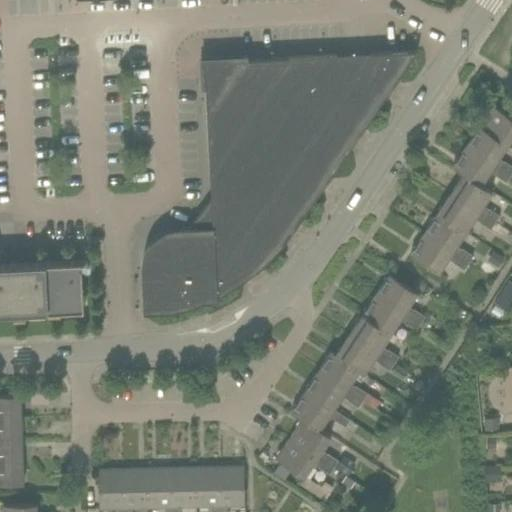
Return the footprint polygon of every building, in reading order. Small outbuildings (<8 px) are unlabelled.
[(0,0),(0,312),(84,308),(81,260),(0,263),(0,0)] [(325,0),(278,0),(145,191),(189,264),(168,278),(178,296),(216,274),(232,251),(253,266),(401,53),(325,0)] [(511,101),(500,94),(487,114),(511,130),(511,101)] [(511,130),(487,114),(474,133),(504,153),(511,140),(511,130)] [(474,133),(462,152),(492,172),(504,153),(474,133)] [(462,152),(449,171),(485,194),(485,193),(480,190),(492,172),(462,152)] [(453,175),(438,198),(469,218),(485,194),(449,171),(448,172),(453,175)] [(438,198),(422,223),(452,244),(469,218),(438,198)] [(511,247),(505,242),(501,248),(510,255),(511,251),(511,247)] [(500,290),(493,301),(504,308),(511,297),(500,290)] [(383,292),(367,317),(398,337),(414,312),(383,292)] [(367,317),(351,341),(382,361),(398,337),(367,317)] [(351,341),(335,365),(376,392),(377,391),(367,384),(382,361),(351,341)] [(432,350),(427,356),(437,363),(441,357),(432,350)] [(344,372),(329,395),(360,416),(376,392),(335,365),(334,366),(344,372)] [(415,374),(410,380),(419,386),(424,380),(415,374)] [(410,380),(406,386),(415,393),(419,387),(410,380)] [(209,389),(179,391),(181,429),(211,427),(209,389)] [(469,390),(457,391),(458,399),(469,398),(469,390)] [(179,391),(151,393),(153,438),(154,437),(154,431),(181,429),(179,391)] [(151,402),(130,403),(132,439),(153,438),(151,393),(150,393),(151,402)] [(329,395),(313,420),(343,441),(360,416),(329,395)] [(469,398),(458,399),(459,406),(470,405),(469,398)] [(130,403),(108,404),(110,440),(132,439),(130,403)] [(108,404),(87,405),(89,441),(110,440),(108,404)] [(87,405),(64,406),(66,442),(89,441),(87,405)] [(9,409),(0,410),(0,433),(11,433),(9,409)] [(499,428),(498,416),(483,416),(484,428),(499,428)] [(381,421),(377,426),(386,433),(390,427),(381,421)] [(58,423),(46,423),(46,431),(59,431),(58,423)] [(376,427),(372,433),(381,439),(385,433),(376,427)] [(59,431),(46,431),(47,439),(59,439),(59,431)] [(11,433),(0,433),(0,456),(12,456),(11,433)] [(394,435),(373,465),(397,482),(419,452),(394,435)] [(497,446),(497,436),(486,436),(486,446),(497,446)] [(474,442),(463,443),(463,450),(474,449),(474,442)] [(419,452),(397,482),(420,499),(442,469),(419,452)] [(60,453),(48,454),(48,462),(61,462),(60,453)] [(0,479),(13,479),(12,456),(0,456),(0,479)] [(191,458),(183,459),(184,471),(192,471),(191,458)] [(183,459),(175,459),(176,472),(184,471),(183,459)] [(141,461),(133,462),(134,474),(142,474),(141,461)] [(133,462),(125,462),(126,474),(134,474),(133,462)] [(90,464),(82,464),(82,477),(90,476),(90,464)] [(98,464),(90,464),(90,476),(99,476),(98,464)] [(502,480),(501,464),(483,465),(485,481),(502,480)] [(442,469),(420,499),(438,511),(450,511),(468,488),(442,469)] [(13,479),(0,479),(0,508),(8,508),(6,480),(13,480),(13,479)] [(162,483),(154,484),(154,496),(162,496),(162,483)] [(170,483),(162,483),(162,496),(171,495),(170,483)] [(116,486),(108,486),(109,499),(117,498),(116,486)] [(124,486),(116,486),(117,498),(125,498),(124,486)] [(72,488),(64,489),(65,501),(73,501),(72,488)] [(80,488),(72,488),(73,501),(81,500),(80,488)] [(193,497),(185,497),(186,510),(194,509),(193,497)] [(43,498),(31,499),(31,507),(44,506),(43,498)] [(490,511),(500,511),(500,502),(489,503),(490,511)]
